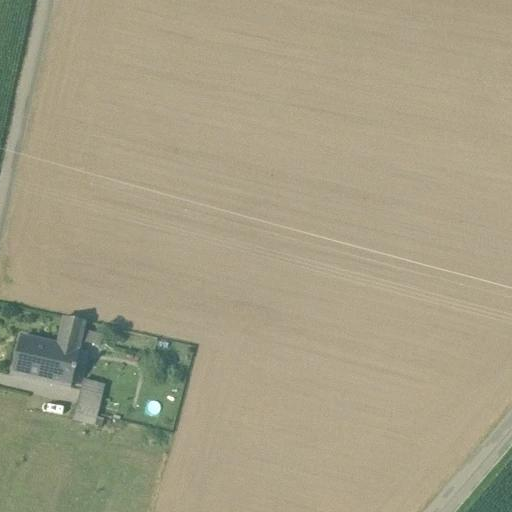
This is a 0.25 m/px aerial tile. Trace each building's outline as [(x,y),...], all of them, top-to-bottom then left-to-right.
[(86,324),(67,319),(61,348),(79,352),(81,345),(84,333),(86,324)] [(99,336),(84,333),(81,345),(97,349),(99,336)] [(61,348),(24,339),(16,376),(71,389),(75,371),(77,372),(77,370),(75,369),(79,352),(61,348)] [(103,385),(85,381),(83,391),(101,395),(103,385)] [(101,395),(83,391),(80,405),(101,410),(105,396),(101,395)] [(101,410),(80,405),(78,412),(76,422),(97,427),(100,417),(101,410)]
